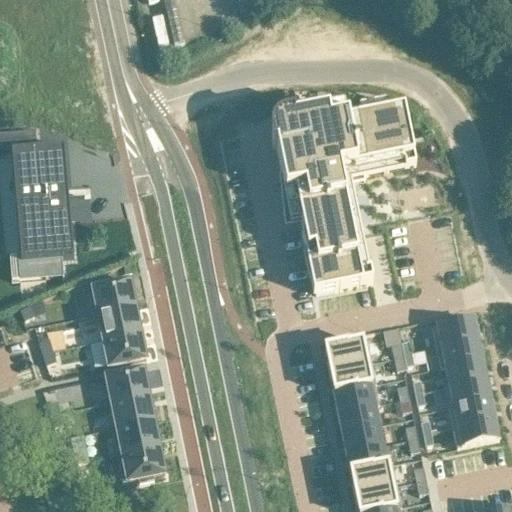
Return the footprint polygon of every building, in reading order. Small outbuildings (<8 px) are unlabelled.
[(215,0),(197,0),(204,27),(221,23),(215,0)] [(271,143),(273,152),(276,151),(281,178),(285,199),(295,197),(301,227),(303,240),(307,257),(312,282),(315,299),(372,287),(351,185),(351,182),(354,182),(416,169),(404,112),(330,128),(328,118),(293,125),(292,123),(284,125),(283,125),(280,126),(276,129),(274,132),(272,135),(271,139),(272,143),(271,143)] [(35,134),(0,137),(0,155),(11,155),(14,196),(18,196),(19,205),(15,206),(20,265),(73,260),(68,201),(59,202),(58,192),(67,191),(64,150),(36,152),(35,134)] [(104,290),(87,293),(93,320),(135,312),(130,285),(118,287),(117,284),(103,287),(104,290)] [(135,312),(93,320),(93,321),(98,320),(103,345),(140,337),(135,312)] [(467,325),(432,332),(436,353),(478,344),(474,323),(467,325)] [(140,337),(103,345),(108,372),(146,364),(140,337)] [(478,344),(436,353),(440,373),(482,364),(478,344)] [(334,353),(325,354),(327,366),(326,366),(329,377),(371,368),(367,346),(334,353)] [(409,346),(401,348),(401,349),(403,360),(411,358),(409,346)] [(401,349),(391,351),(394,363),(403,361),(403,360),(401,349)] [(411,358),(403,360),(403,361),(406,372),(414,370),(411,358)] [(403,361),(394,363),(396,376),(406,374),(406,372),(403,361)] [(482,364),(440,373),(440,374),(445,373),(449,391),(444,392),(444,393),(486,384),(482,364)] [(371,368),(329,377),(331,388),(331,387),(333,398),(376,389),(371,368)] [(143,373),(106,381),(111,408),(149,400),(143,373)] [(486,384),(444,393),(448,413),(490,405),(486,384)] [(420,386),(412,387),(415,399),(423,397),(420,386)] [(376,389),(333,398),(338,418),(379,410),(375,390),(376,390),(376,389)] [(406,391),(396,393),(399,406),(409,403),(406,391)] [(423,397),(415,399),(417,411),(425,409),(423,397)] [(149,400),(111,408),(116,433),(157,425),(154,413),(151,414),(149,400)] [(409,403),(399,406),(402,418),(412,416),(409,403)] [(490,405),(448,413),(452,433),(495,425),(490,405)] [(58,406),(48,409),(51,421),(61,418),(58,406)] [(379,410),(338,418),(342,438),(378,431),(374,412),(379,411),(379,410)] [(61,418),(51,421),(55,432),(65,429),(61,418)] [(157,425),(116,433),(121,458),(117,459),(117,460),(159,452),(156,437),(159,437),(157,425)] [(495,425),(452,433),(457,454),(492,447),(499,445),(495,425)] [(429,426),(421,427),(423,439),(431,437),(429,426)] [(378,431),(342,438),(346,458),(382,451),(378,431)] [(415,431),(405,433),(407,446),(417,444),(415,431)] [(431,437),(423,439),(425,451),(433,449),(431,437)] [(417,444),(407,446),(410,458),(420,456),(417,444)] [(382,451),(346,458),(350,478),(392,470),(392,469),(386,470),(382,451)] [(159,452),(117,460),(122,487),(139,484),(139,487),(154,484),(153,481),(165,479),(159,452)] [(73,457),(64,460),(67,472),(77,469),(73,457)] [(77,469),(67,472),(71,483),(81,480),(77,469)] [(392,470),(350,478),(352,489),(354,500),(396,491),(392,470)] [(423,472),(413,474),(416,487),(426,485),(423,472)] [(426,485),(416,487),(418,500),(428,498),(426,485)] [(400,511),(396,491),(354,500),(356,511),(400,511)]
